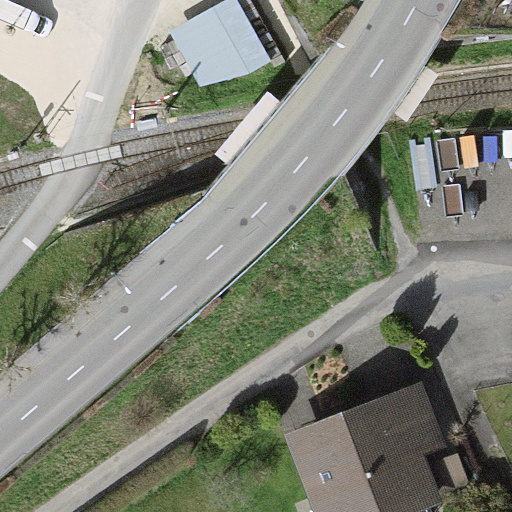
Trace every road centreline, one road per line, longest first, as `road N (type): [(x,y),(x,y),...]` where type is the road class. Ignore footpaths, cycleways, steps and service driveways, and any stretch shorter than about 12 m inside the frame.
road 1 (primary): [(0,437),(264,203),(358,93),(418,0)]
road 2 (residential): [(0,269),(81,159),(145,0)]
